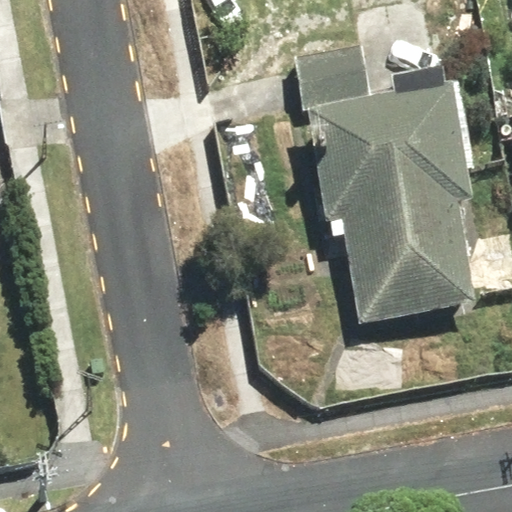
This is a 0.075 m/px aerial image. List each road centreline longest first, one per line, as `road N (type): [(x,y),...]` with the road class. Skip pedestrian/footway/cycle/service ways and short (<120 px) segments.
road 1 (residential): [(87,0),(178,511)]
road 2 (residential): [(511,489),(387,511)]
